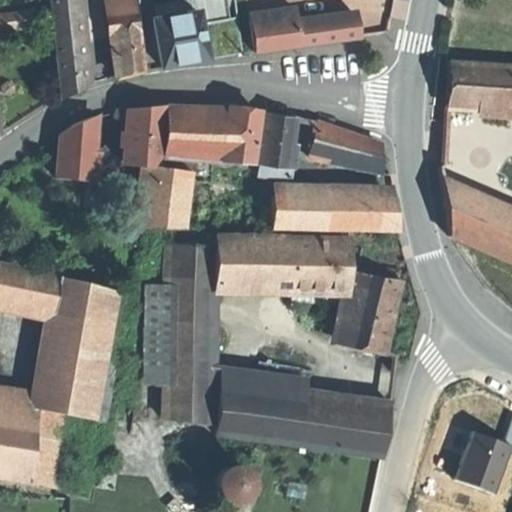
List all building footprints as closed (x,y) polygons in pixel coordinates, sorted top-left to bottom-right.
[(73,0),(51,0),(54,26),(75,22),(73,0)] [(133,0),(106,0),(107,10),(135,7),(133,0)] [(135,7),(107,10),(111,40),(138,36),(135,7)] [(49,9),(0,16),(0,33),(51,26),(49,9)] [(251,52),(296,46),(293,23),(292,12),(247,18),(251,52)] [(196,14),(152,22),(159,68),(182,64),(204,60),(200,39),(198,26),(196,14)] [(353,16),(293,23),(296,46),(356,39),(353,16)] [(198,26),(200,39),(206,38),(208,59),(239,55),(234,19),(198,26)] [(75,22),(54,26),(57,60),(79,57),(75,22)] [(138,36),(111,40),(115,78),(128,74),(142,71),(138,36)] [(79,57),(57,60),(60,98),(73,91),(83,85),(79,57)] [(511,67),(447,63),(446,86),(445,108),(511,112),(511,67)] [(142,109),(128,110),(124,166),(157,169),(163,108),(142,109)] [(200,109),(165,108),(160,160),(191,163),(218,165),(219,162),(226,110),(200,109)] [(258,114),(226,110),(219,162),(249,165),(258,114)] [(294,119),(264,115),(257,165),(267,167),(286,169),(294,119)] [(75,125),(60,134),(60,136),(89,140),(92,118),(75,125)] [(337,133),(318,126),(309,160),(327,164),(337,133)] [(356,139),(337,133),(327,164),(379,175),(379,147),(356,139)] [(89,140),(60,136),(56,179),(85,180),(89,140)] [(191,163),(160,160),(146,230),(182,231),(191,163)] [(286,169),(267,167),(265,179),(284,181),(286,169)] [(511,220),(440,189),(447,238),(511,266),(511,220)] [(323,198),(270,196),(269,230),(321,231),(323,198)] [(392,201),(323,198),(321,231),(396,234),(392,201)] [(347,241),(214,238),(214,247),(215,288),(346,290),(347,241)] [(214,247),(165,246),(161,421),(210,428),(215,288),(214,247)] [(63,279),(0,264),(0,303),(56,315),(63,279)] [(384,282),(356,275),(340,344),(382,353),(390,317),(398,283),(396,283),(398,273),(387,270),(384,282)] [(64,276),(63,279),(56,315),(37,409),(71,416),(107,424),(119,360),(126,316),(130,296),(64,276)] [(386,415),(218,391),(215,436),(380,458),(386,415)] [(71,416),(37,409),(35,421),(24,484),(56,491),(71,416)] [(35,421),(0,415),(0,479),(14,482),(24,484),(35,421)] [(240,467),(233,466),(229,467),(224,469),(219,473),(218,475),(215,482),(215,487),(215,493),(217,497),(223,503),(230,507),(234,507),(239,507),(244,505),(249,502),(252,497),(254,493),(255,489),(255,483),(253,478),(250,473),(245,469),(240,467)]
